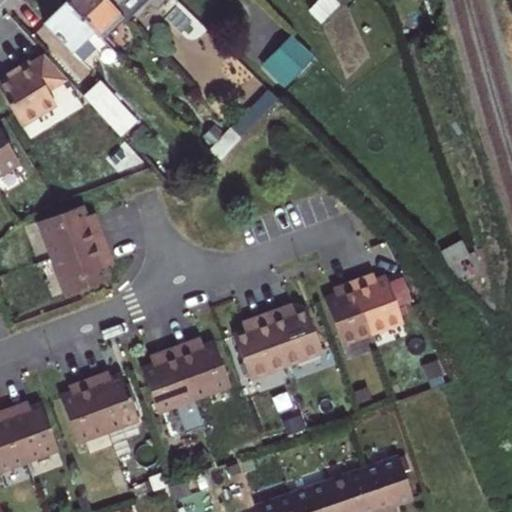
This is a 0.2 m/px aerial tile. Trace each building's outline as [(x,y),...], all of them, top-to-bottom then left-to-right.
[(111,6),(105,0),(67,0),(65,2),(96,34),(118,13),(111,6)] [(118,13),(122,17),(139,0),(117,0),(111,6),(118,13)] [(273,17),(254,0),(250,0),(236,16),(255,35),(273,17)] [(101,39),(96,34),(65,2),(44,23),(71,50),(84,37),(99,52),(106,45),(101,39)] [(101,39),(123,18),(122,17),(118,13),(96,34),(101,39)] [(292,36),(261,65),(283,89),(314,60),(292,36)] [(65,77),(45,55),(31,63),(29,60),(16,68),(18,71),(0,81),(0,88),(21,123),(55,103),(47,88),(65,77)] [(98,81),(82,95),(119,135),(134,120),(98,81)] [(0,169),(17,160),(0,131),(0,169)] [(89,222),(81,201),(39,217),(53,253),(67,289),(109,273),(101,252),(109,249),(103,234),(98,219),(89,222)] [(340,292),(323,298),(339,343),(370,331),(401,320),(385,275),(368,281),(366,275),(352,280),(338,285),(340,292)] [(254,326),(232,334),(248,376),(284,362),(321,348),(305,307),(283,315),(280,306),(265,312),(251,318),(254,326)] [(162,360),(140,368),(156,410),(174,403),(184,431),(202,424),(192,396),(229,382),(213,340),(191,349),(188,340),(173,346),(158,351),(162,360)] [(75,389),(59,396),(75,440),(106,429),(137,417),(120,372),(103,379),(101,372),(87,378),(73,383),(75,389)] [(0,467),(25,458),(56,447),(39,402),(22,408),(20,402),(6,407),(0,409),(0,467)] [(391,511),(390,508),(412,500),(397,458),(362,470),(325,483),(290,495),(255,507),(256,511),(391,511)]
